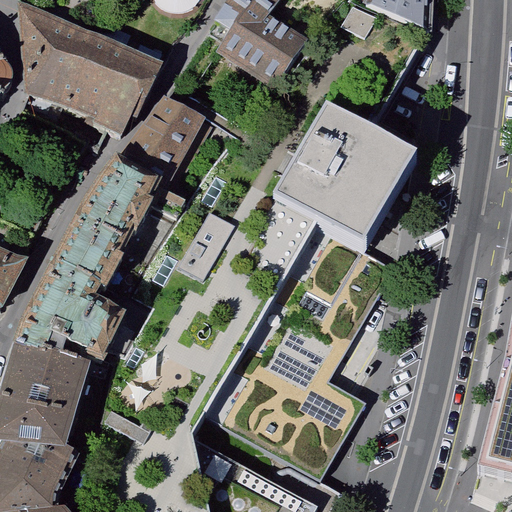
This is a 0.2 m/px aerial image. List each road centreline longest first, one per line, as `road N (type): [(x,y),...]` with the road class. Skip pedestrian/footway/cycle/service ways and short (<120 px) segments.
road 1 (tertiary): [(488,0),(473,203),(403,511)]
road 2 (residential): [(3,0),(21,94),(15,122),(0,139)]
